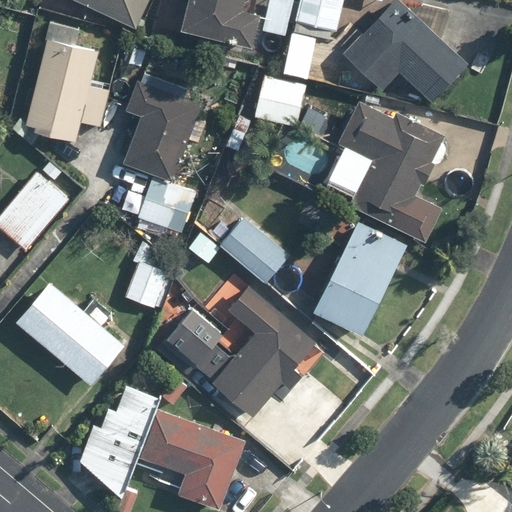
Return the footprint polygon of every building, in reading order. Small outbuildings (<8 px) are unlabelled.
[(88,0),(141,26),(153,0),(88,0)] [(245,0),(187,0),(181,24),(253,42),(261,11),(244,6),(245,0)] [(289,0),(268,0),(262,30),(283,34),(289,0)] [(305,0),(299,29),(332,36),(334,29),(341,30),(347,0),(305,0)] [(407,0),(394,0),(348,50),(387,87),(404,69),(437,99),(472,60),(407,0)] [(320,36),(296,30),(285,69),(310,75),(320,36)] [(26,127),(75,139),(80,119),(99,124),(108,87),(89,83),(98,50),(48,38),(26,127)] [(309,80),(266,71),(256,115),(299,125),(309,80)] [(178,179),(206,103),(187,96),(190,87),(148,72),(134,110),(145,114),(127,161),(178,179)] [(416,193),(444,132),(361,94),(339,141),(371,156),(349,203),(426,238),(441,204),(416,193)] [(0,211),(0,223),(26,246),(69,197),(36,169),(0,211)] [(200,191),(155,176),(142,218),(187,232),(200,191)] [(293,251),(249,213),(222,244),(223,245),(266,282),(293,251)] [(313,306),(363,331),(408,243),(359,217),(313,306)] [(185,248),(145,236),(137,261),(143,263),(133,296),(168,306),(185,248)] [(321,340),(252,284),(251,286),(237,274),(219,296),(259,329),(217,380),(259,415),(286,382),(294,389),(308,372),(300,366),(321,340)] [(130,342),(54,278),(18,320),(94,384),(130,342)] [(161,344),(191,373),(228,333),(199,304),(191,312),(178,300),(164,315),(177,328),(161,344)] [(82,457),(127,492),(144,451),(189,467),(184,490),(223,503),(245,436),(159,402),(161,392),(128,380),(117,406),(107,403),(104,422),(94,419),(82,457)]
